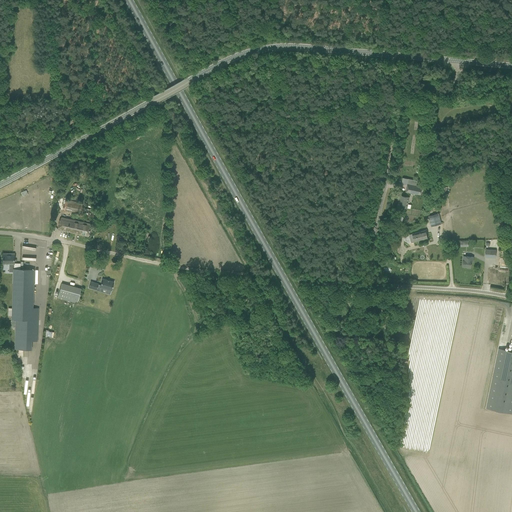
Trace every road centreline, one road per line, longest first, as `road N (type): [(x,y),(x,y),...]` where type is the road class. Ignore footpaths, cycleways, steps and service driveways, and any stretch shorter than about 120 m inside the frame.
road 1 (primary): [(417,511),(128,0)]
road 2 (tertiary): [(0,184),(259,49),(459,60)]
road 3 (unclassified): [(511,297),(375,279),(400,105),(420,86),(450,89),(459,60)]
road 4 (unclassified): [(166,265),(0,232)]
